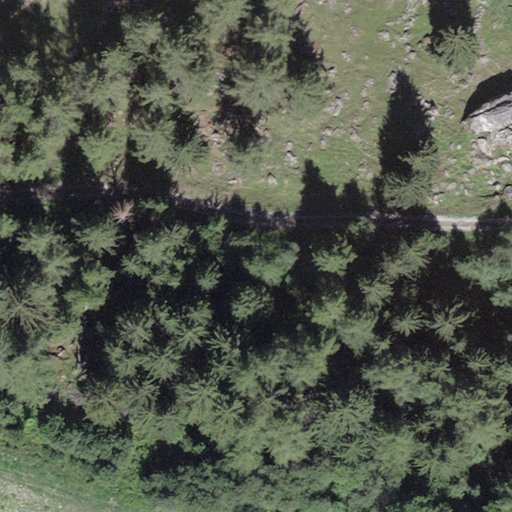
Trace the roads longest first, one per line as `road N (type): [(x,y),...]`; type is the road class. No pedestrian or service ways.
road 1 (track): [(511,228),(291,225),(76,191),(0,193)]
road 2 (track): [(0,484),(142,511)]
